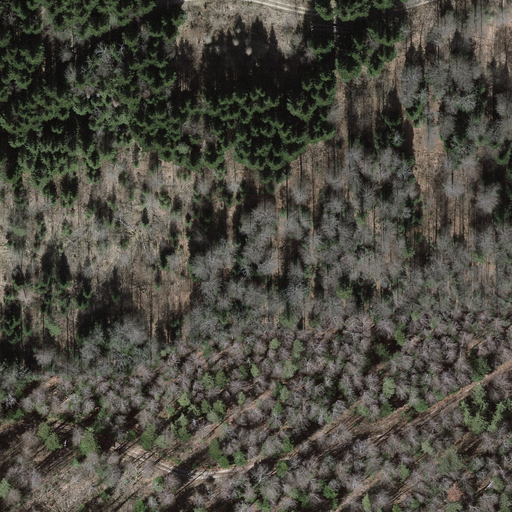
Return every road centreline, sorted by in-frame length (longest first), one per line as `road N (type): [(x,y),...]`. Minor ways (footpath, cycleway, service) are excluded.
road 1 (track): [(511,373),(406,429),(216,472),(168,466),(81,435),(0,437)]
road 2 (track): [(0,107),(115,21),(166,0)]
road 3 (track): [(256,0),(354,11),(406,0)]
